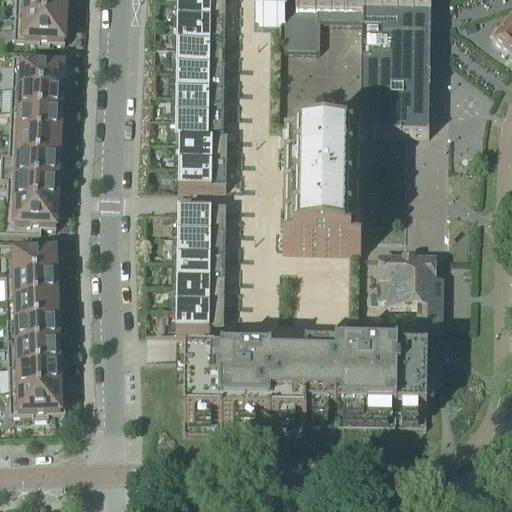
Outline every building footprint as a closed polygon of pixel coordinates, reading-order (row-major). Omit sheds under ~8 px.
[(178,220),(225,221),(224,246),(224,270),(224,294),(223,318),(223,343),(185,343),(184,364),(184,365),(184,368),(184,370),(183,382),(183,427),(183,437),(182,440),(185,440),(185,439),(219,439),(219,440),(221,440),(221,439),(237,440),(243,440),(243,441),(245,441),(245,440),(267,440),(267,441),(269,441),(269,440),(303,441),(303,442),(305,442),(305,439),(305,432),(333,432),(333,433),(335,433),(335,432),(363,433),(363,434),(365,434),(365,433),(393,433),(393,434),(395,434),(423,434),(423,435),(425,435),(425,432),(425,423),(426,423),(426,419),(426,399),(426,373),(427,367),(427,364),(426,364),(426,349),(427,349),(427,347),(415,346),(415,340),(416,340),(416,339),(403,339),(357,338),(358,264),(282,262),(282,259),(291,260),(291,241),(282,241),(282,238),(285,238),(285,214),(285,211),(282,211),(282,208),(286,208),(286,181),(283,181),(283,178),(293,178),(293,160),(277,159),(277,156),(278,141),(292,141),(292,140),(292,131),(278,131),(280,31),(258,31),(258,0),(224,0),(225,8),(224,32),(224,56),(223,80),(223,104),(223,128),(222,151),(226,151),(226,152),(226,176),(225,201),(190,201),(190,206),(177,206),(177,207),(178,207),(178,220)] [(258,0),(258,31),(280,31),(284,32),(284,41),(283,59),(286,59),(286,60),(317,60),(317,59),(319,60),(319,31),(320,31),(362,32),(360,140),(359,140),(359,142),(361,142),(361,141),(364,141),(413,142),(426,142),(426,143),(428,143),(428,141),(427,141),(428,98),(429,98),(429,97),(428,97),(429,85),(429,83),(428,83),(429,40),(430,40),(430,39),(430,27),(430,21),(430,0),(258,0)] [(16,2),(15,25),(69,27),(70,13),(66,13),(66,4),(16,2)] [(177,7),(176,31),(224,32),(225,8),(177,7)] [(506,58),(511,62),(511,20),(511,21),(491,45),(502,54),(499,57),(504,61),(506,58)] [(14,48),(37,50),(37,54),(49,55),(49,50),(64,51),(64,41),(69,42),(69,27),(15,25),(14,48)] [(224,32),(176,31),(176,55),(224,56),(224,32)] [(176,55),(176,79),(223,80),(224,56),(176,55)] [(61,99),(66,99),(67,84),(62,84),(63,75),(48,74),(48,66),(36,65),(13,64),(11,97),(61,99)] [(176,79),(175,103),(223,104),(223,80),(176,79)] [(11,97),(10,119),(65,121),(66,107),(61,107),(61,99),(11,97)] [(175,103),(175,127),(223,128),(223,104),(175,103)] [(10,119),(9,141),(59,144),(60,135),(64,135),(65,121),(10,119)] [(175,128),(174,151),(226,152),(226,151),(222,151),(223,128),(175,127),(175,128)] [(1,163),(1,164),(63,167),(63,153),(59,152),(59,144),(9,141),(8,163),(1,163)] [(178,153),(178,175),(226,176),(226,152),(174,151),(174,152),(178,153)] [(362,158),(277,156),(277,159),(293,160),(293,178),(283,178),(283,181),(286,181),(286,208),(282,208),(282,211),(285,211),(285,214),(285,238),(282,238),(282,241),(291,241),(291,260),(282,259),(282,262),(358,264),(360,264),(360,261),(357,261),(357,242),(360,242),(360,239),(357,239),(358,212),(361,212),(361,209),(358,209),(358,182),(361,182),(361,179),(358,179),(358,161),(362,161),(362,158)] [(1,164),(0,185),(0,186),(57,189),(58,181),(62,181),(63,167),(1,164)] [(226,176),(178,175),(177,200),(177,201),(190,201),(225,201),(226,176)] [(0,207),(0,209),(61,212),(61,198),(57,198),(57,189),(0,186),(0,187),(7,188),(6,208),(0,207)] [(61,212),(0,209),(0,241),(28,243),(40,243),(41,235),(55,236),(55,226),(60,227),(61,212)] [(225,221),(178,220),(177,220),(177,245),(224,246),(225,221)] [(224,270),(224,246),(177,245),(176,269),(224,270)] [(0,253),(0,285),(59,283),(59,269),(55,269),(54,260),(40,260),(40,252),(26,252),(0,253)] [(373,306),(379,306),(379,313),(403,313),(403,329),(403,338),(439,339),(440,288),(439,288),(433,288),(433,282),(433,267),(380,266),(379,287),(373,287),(373,306)] [(176,293),(224,294),(224,270),(176,269),(176,293)] [(0,286),(4,286),(6,308),(56,306),(56,297),(60,297),(59,283),(0,285),(0,286)] [(175,317),(223,318),(224,294),(176,293),(175,317)] [(6,308),(7,331),(61,329),(61,315),(56,315),(56,306),(6,308)] [(223,343),(223,318),(175,317),(175,342),(175,343),(185,343),(223,343)] [(7,331),(7,353),(58,352),(57,343),(62,343),(61,329),(7,331)] [(7,353),(8,376),(63,374),(62,360),(58,360),(58,352),(7,353)] [(8,376),(9,399),(59,397),(59,389),(63,388),(63,374),(8,376)] [(59,397),(9,399),(10,423),(32,422),(32,426),(47,426),(47,421),(64,421),(64,406),(59,406),(59,397)]
